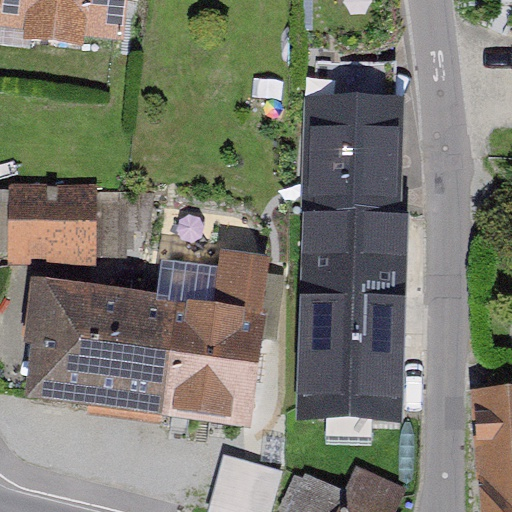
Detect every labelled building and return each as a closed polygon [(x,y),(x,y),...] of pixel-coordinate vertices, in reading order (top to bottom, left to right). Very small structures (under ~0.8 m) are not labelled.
[(133,0),(9,0),(6,25),(127,43),(133,0)] [(511,18),(493,19),(497,132),(511,131),(511,18)] [(414,113),(300,108),(288,430),(402,434),(414,113)] [(96,167),(17,162),(9,269),(89,274),(96,167)] [(142,318),(24,303),(10,411),(250,441),(270,282),(149,267),(142,318)] [(511,511),(511,406),(459,409),(463,511),(511,511)] [(263,511),(272,481),(222,466),(209,510),(214,511),(263,511)] [(354,508),(301,488),(291,511),(404,511),(410,497),(365,480),(354,508)]
